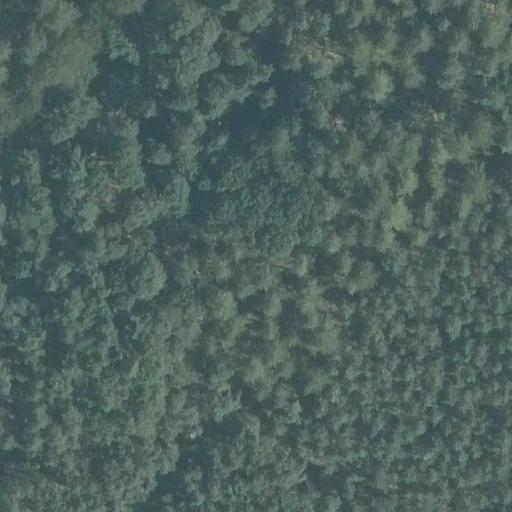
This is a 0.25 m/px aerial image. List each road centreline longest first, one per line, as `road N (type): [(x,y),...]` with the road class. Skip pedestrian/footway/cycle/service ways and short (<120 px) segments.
road 1 (track): [(284,0),(217,202),(190,391)]
road 2 (track): [(190,391),(28,374),(7,321),(11,268),(0,185)]
road 3 (track): [(190,391),(229,414),(321,511)]
